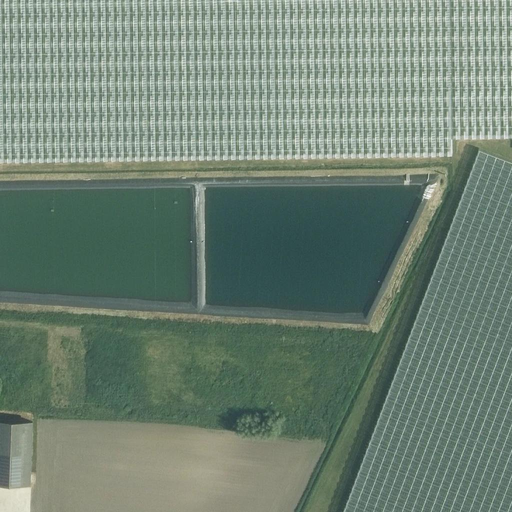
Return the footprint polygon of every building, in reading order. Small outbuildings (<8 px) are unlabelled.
[(511,0),(0,0),(0,160),(451,152),(451,135),(480,135),(511,134),(511,0)] [(511,511),(511,160),(479,148),(343,511),(511,511)] [(438,178),(431,191),(437,194),(444,182),(438,178)] [(0,362),(45,365),(47,333),(47,330),(0,327),(0,362)] [(0,481),(31,483),(33,422),(0,420),(0,481)]
